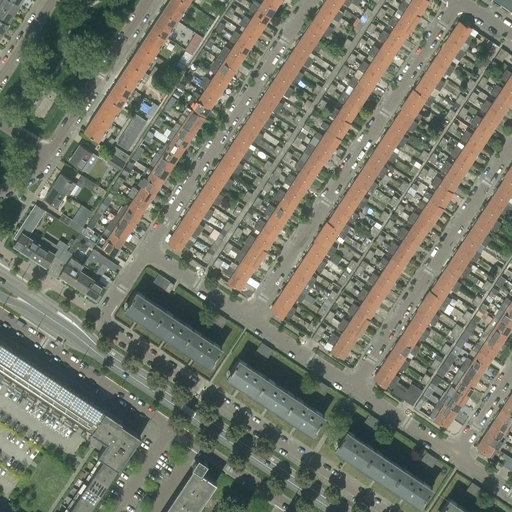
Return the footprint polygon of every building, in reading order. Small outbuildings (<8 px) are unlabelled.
[(20,5),(11,0),(0,0),(0,5),(13,15),(20,5)] [(184,0),(168,0),(162,10),(177,20),(188,3),(184,0)] [(276,9),(263,1),(261,4),(254,0),(251,4),(270,16),(272,13),(274,13),(276,9)] [(277,5),(280,1),(278,0),(263,0),(263,1),(276,9),(278,6),(277,5)] [(321,6),(337,16),(340,18),(343,13),(337,9),(339,6),(328,0),(323,0),(323,1),(324,2),(321,6)] [(420,12),(422,9),(409,0),(408,3),(403,0),(402,0),(399,5),(401,6),(416,16),(419,12),(420,12)] [(409,0),(422,9),(425,6),(424,4),(426,1),(425,0),(409,0)] [(511,3),(511,0),(501,0),(498,5),(507,11),(511,3)] [(267,20),(270,16),(251,4),(249,9),(255,13),(253,16),(266,25),(268,21),(267,20)] [(0,19),(7,24),(13,15),(0,5),(0,19)] [(418,17),(416,16),(401,6),(399,5),(397,8),(402,11),(399,15),(413,25),(418,17)] [(340,18),(337,16),(321,6),(319,10),(317,10),(315,13),(329,22),(331,18),(337,22),(340,18)] [(162,10),(151,27),(166,37),(177,20),(162,10)] [(391,21),(407,31),(408,32),(413,25),(399,15),(398,18),(393,14),(392,15),(386,11),(384,15),(390,19),(389,20),(391,21)] [(364,23),(369,15),(364,12),(358,20),(364,23)] [(311,21),(327,31),(330,33),(333,28),(327,24),(329,22),(315,13),(313,16),(314,17),(311,21)] [(266,25),(253,16),(251,19),(244,15),(241,19),(260,32),(262,28),(264,28),(266,25)] [(352,26),(354,27),(359,30),(364,23),(358,20),(356,18),(352,26)] [(258,35),(260,32),(241,19),(239,24),(241,25),(239,29),(243,31),(256,40),(258,36),(258,35)] [(407,31),(391,21),(389,20),(387,23),(392,26),(390,30),(386,27),(385,28),(403,40),(405,36),(404,35),(407,31)] [(330,33),(327,31),(311,21),(309,25),(307,25),(305,28),(319,37),(322,33),(328,37),(330,33)] [(453,29),(468,39),(471,41),(477,32),(464,23),(463,25),(458,21),(458,22),(456,22),(455,24),(455,25),(453,29)] [(151,27),(139,44),(154,54),(166,37),(151,27)] [(301,36),(317,47),(320,49),(323,43),(317,39),(319,37),(305,28),(303,31),(304,33),(301,36)] [(383,30),(379,35),(382,37),(397,47),(399,43),(401,43),(403,40),(385,28),(384,31),(383,30)] [(471,41),(468,39),(453,29),(450,33),(449,33),(447,36),(460,45),(462,41),(469,45),(471,41)] [(256,40),(243,31),(241,35),(234,30),(231,35),(250,47),(252,43),(254,43),(256,40)] [(183,68),(204,36),(197,32),(176,63),(183,68)] [(489,47),(487,51),(493,55),(499,46),(493,42),(492,43),(480,34),(477,38),(490,46),(489,47)] [(248,50),(250,47),(231,35),(229,39),(235,44),(233,47),(246,55),(248,52),(248,50)] [(397,47),(382,37),(379,35),(377,39),(382,42),(379,46),(393,55),(395,51),(394,50),(397,47)] [(320,49),(317,47),(301,36),(299,40),(297,40),(295,43),(309,52),(311,48),(317,52),(320,49)] [(443,44),(458,54),(461,56),(466,49),(460,45),(447,36),(445,39),(445,41),(443,44)] [(356,45),(362,49),(365,51),(367,47),(364,45),(358,41),(356,45)] [(291,52),(307,62),(310,64),(313,59),(307,55),(309,52),(295,43),(293,47),(294,48),(291,52)] [(139,44),(128,61),(143,71),(154,54),(139,44)] [(461,56),(458,54),(443,44),(441,48),(439,48),(437,51),(450,60),(456,63),(458,60),(459,60),(461,56)] [(246,55),(233,47),(231,50),(224,45),(222,50),(240,62),(243,58),(244,58),(246,55)] [(370,50),(372,52),(387,62),(389,58),(391,58),(393,55),(379,46),(378,48),(373,45),(370,50)] [(501,47),(495,56),(502,61),(508,52),(501,47)] [(238,66),(240,62),(222,50),(219,54),(225,59),(223,62),(236,70),(238,67),(238,66)] [(387,62),(372,52),(370,50),(368,53),(372,57),(369,61),(383,70),(385,67),(384,65),(387,62)] [(433,59),(448,69),(452,71),(455,67),(448,63),(450,60),(437,51),(435,54),(436,56),(433,59)] [(310,64),(307,62),(291,52),(289,55),(287,55),(285,59),(299,67),(302,63),(308,67),(310,64)] [(281,67),(297,77),(300,79),(303,74),(297,70),(299,67),(285,59),(283,62),(284,63),(281,67)] [(449,75),(452,71),(448,69),(433,59),(431,63),(429,63),(427,66),(441,75),(443,71),(449,75)] [(469,61),(477,66),(483,70),(488,62),(482,59),(479,64),(471,59),(469,61)] [(363,60),(360,66),(362,67),(377,77),(379,73),(381,73),(383,70),(369,61),(368,64),(363,60)] [(128,61),(117,79),(132,88),(143,71),(128,61)] [(236,70),(223,62),(221,65),(214,61),(212,65),(230,77),(233,73),(234,74),(236,70)] [(228,81),(230,77),(212,65),(209,70),(215,74),(213,77),(226,85),(228,82),(228,81)] [(149,74),(154,78),(160,69),(154,66),(149,74)] [(377,77),(362,67),(360,66),(357,69),(362,72),(360,76),(373,85),(375,82),(374,81),(377,77)] [(423,74),(439,84),(442,86),(445,82),(438,78),(441,75),(427,66),(425,69),(426,71),(423,74)] [(300,79),(297,77),(281,67),(279,71),(277,71),(275,74),(289,83),(291,78),(298,83),(300,79)] [(327,68),(324,73),(329,76),(332,72),(327,68)] [(511,72),(511,73),(506,69),(502,74),(505,76),(511,80),(511,72)] [(324,83),(329,76),(324,73),(319,80),(324,83)] [(271,82),(287,92),(290,94),(293,89),(287,85),(289,83),(275,74),(273,77),(274,78),(271,82)] [(442,86),(439,84),(423,74),(421,78),(420,78),(417,81),(437,94),(442,86)] [(511,80),(505,76),(502,74),(500,78),(506,81),(503,85),(511,91),(511,80)] [(350,81),(352,82),(367,92),(369,88),(371,88),(373,85),(360,76),(358,79),(353,75),(350,81)] [(226,85),(213,77),(211,80),(204,76),(202,80),(220,92),(223,89),(224,89),(226,85)] [(117,79),(106,96),(121,106),(132,88),(117,79)] [(218,96),(220,92),(202,80),(199,85),(205,89),(203,92),(216,101),(219,97),(218,96)] [(367,92),(352,82),(350,81),(347,84),(352,87),(350,92),(363,100),(365,97),(365,96),(367,92)] [(437,94),(431,90),(417,81),(415,85),(416,86),(414,89),(413,90),(432,102),(434,97),(437,94)] [(290,94),(287,92),(271,82),(269,86),(267,86),(265,89),(279,98),(282,94),(288,98),(290,94)] [(495,91),(511,101),(511,102),(511,91),(503,85),(502,88),(496,84),(492,89),(495,91)] [(183,89),(178,86),(172,94),(177,98),(183,89)] [(264,94),(261,97),(277,108),(280,110),(283,104),(277,101),(279,98),(265,89),(263,92),(264,94)] [(429,106),(432,102),(413,90),(414,89),(413,89),(406,98),(420,107),(423,102),(429,106)] [(511,101),(495,91),(492,89),(490,93),(496,97),(494,101),(507,109),(509,106),(508,105),(511,101)] [(216,101),(203,92),(201,95),(195,91),(192,95),(210,108),(213,104),(214,104),(216,101)] [(343,91),(340,96),(357,107),(359,104),(361,104),(363,100),(350,92),(348,94),(343,91)] [(205,116),(210,108),(192,95),(189,100),(195,104),(193,108),(205,116)] [(121,106),(106,96),(95,113),(109,123),(121,106)] [(176,99),(171,96),(166,104),(171,107),(176,99)] [(343,103),(340,107),(353,116),(355,112),(355,111),(357,107),(340,96),(337,100),(343,103)] [(280,110),(277,108),(261,97),(259,101),(257,101),(255,104),(269,113),(271,109),(278,113),(280,110)] [(457,109),(463,100),(457,97),(455,101),(456,102),(455,103),(451,100),(449,103),(453,106),(457,109)] [(420,107),(406,98),(400,107),(414,116),(420,120),(423,115),(417,111),(420,107)] [(482,104),(485,106),(501,116),(503,113),(504,113),(507,109),(494,101),(492,103),(486,99),(482,104)] [(149,108),(154,111),(158,104),(153,101),(149,108)] [(254,109),(251,113),(267,123),(270,125),(273,120),(267,116),(269,113),(255,104),(253,108),(254,109)] [(501,116),(485,106),(482,104),(480,108),(486,112),(483,116),(497,125),(499,121),(498,120),(501,116)] [(181,114),(183,115),(199,126),(204,117),(186,106),(181,114)] [(340,107),(338,109),(333,106),(330,111),(347,123),(350,119),(351,119),(353,116),(340,107)] [(457,109),(453,106),(451,109),(450,108),(448,112),(453,115),(457,109)] [(399,112),(397,115),(415,127),(418,123),(412,119),(414,116),(400,107),(398,111),(399,112)] [(150,118),(154,111),(149,108),(145,115),(150,118)] [(333,119),(331,122),(344,130),(349,123),(347,123),(330,111),(327,115),(333,119)] [(98,140),(109,123),(95,113),(83,130),(98,140)] [(135,113),(122,134),(127,139),(122,147),(128,150),(147,121),(135,113)] [(270,125),(267,123),(251,113),(249,116),(247,116),(245,120),(259,129),(261,125),(268,128),(270,125)] [(181,114),(176,122),(181,126),(195,134),(197,131),(196,130),(199,126),(183,115),(181,114)] [(475,114),(472,120),(475,122),(491,132),(493,128),(494,128),(497,125),(483,116),(482,118),(475,114)] [(412,131),(415,127),(397,115),(394,119),(393,119),(391,122),(404,131),(406,127),(412,131)] [(241,128),(257,138),(260,140),(263,135),(257,131),(259,129),(245,120),(243,123),(244,124),(241,128)] [(491,132),(475,122),(472,120),(470,123),(476,127),(474,131),(487,140),(489,137),(488,135),(491,132)] [(317,143),(330,152),(344,130),(331,122),(329,125),(323,121),(320,126),(326,130),(323,135),(316,131),(313,137),(319,140),(317,143)] [(195,134),(181,126),(176,122),(171,129),(189,141),(191,138),(192,138),(195,134)] [(402,135),(404,131),(391,122),(388,127),(389,128),(386,132),(404,143),(408,138),(402,135)] [(455,129),(450,125),(448,129),(445,133),(449,135),(452,138),(455,134),(453,132),(455,129)] [(260,140),(257,138),(241,128),(239,132),(237,132),(235,135),(249,144),(252,139),(258,143),(260,140)] [(186,145),(189,141),(171,129),(166,137),(172,141),(185,149),(187,146),(186,145)] [(466,130),(462,135),(465,137),(481,147),(483,143),(485,143),(487,140),(474,131),(472,134),(466,130)] [(299,131),(295,139),(300,143),(302,139),(303,140),(306,135),(299,131)] [(436,142),(441,134),(435,131),(430,138),(436,142)] [(399,151),(404,143),(386,132),(384,135),(383,135),(381,139),(399,151)] [(445,133),(440,140),(446,144),(448,140),(446,139),(449,135),(445,133)] [(116,143),(122,147),(127,139),(122,134),(116,143)] [(234,139),(231,143),(247,153),(250,155),(253,150),(247,147),(249,144),(235,135),(233,138),(234,139)] [(481,147),(465,137),(462,135),(460,138),(466,143),(464,147),(477,155),(479,152),(478,151),(481,147)] [(114,139),(109,136),(104,144),(106,145),(108,145),(110,145),(114,139)] [(295,139),(292,143),(289,147),(295,151),(298,146),(300,143),(295,139)] [(377,147),(392,157),(395,159),(399,151),(381,139),(378,142),(379,143),(377,147)] [(163,146),(164,146),(179,156),(181,152),(183,152),(185,149),(172,141),(169,145),(165,142),(163,146)] [(250,155),(247,153),(231,143),(229,147),(228,147),(225,150),(239,159),(242,155),(248,159),(250,155)] [(309,143),(306,147),(324,159),(325,160),(330,152),(317,143),(315,147),(309,143)] [(79,144),(69,160),(82,168),(86,170),(90,164),(86,162),(92,152),(79,144)] [(452,150),(455,152),(471,162),(473,159),(475,159),(477,155),(464,147),(462,149),(456,145),(452,150)] [(110,152),(118,157),(122,151),(114,146),(110,152)] [(179,156),(164,146),(163,146),(161,148),(160,147),(157,152),(156,152),(156,153),(175,165),(177,161),(176,160),(179,156)] [(324,159),(306,147),(303,152),(309,155),(306,160),(319,168),(321,165),(320,164),(324,159)] [(395,159),(392,157),(377,147),(374,151),(373,151),(371,154),(384,162),(387,158),(392,162),(395,159)] [(141,154),(136,150),(131,157),(136,161),(141,154)] [(224,155),(221,158),(240,171),(243,166),(237,162),(239,159),(225,150),(223,153),(224,155)] [(471,162),(455,152),(452,150),(450,154),(456,158),(454,162),(467,171),(469,167),(468,166),(471,162)] [(129,155),(122,151),(118,157),(125,161),(129,156),(129,155)] [(151,160),(153,162),(169,172),(171,168),(172,168),(175,165),(156,153),(151,160)] [(106,162),(119,171),(125,163),(112,154),(106,162)] [(367,162),(382,172),(385,174),(388,169),(382,165),(384,162),(371,154),(368,157),(369,158),(367,162)] [(218,162),(215,165),(229,174),(232,170),(238,174),(240,171),(221,158),(219,162),(218,162)] [(295,164),(298,165),(313,175),(315,172),(317,172),(319,168),(306,160),(305,161),(299,158),(295,164)] [(166,175),(169,172),(153,162),(151,160),(149,163),(154,167),(152,171),(165,180),(167,176),(166,175)] [(446,160),(442,165),(461,177),(463,174),(465,174),(467,171),(454,162),(452,164),(446,160)] [(382,178),(385,174),(382,172),(367,162),(364,166),(363,166),(361,168),(374,177),(379,180),(381,177),(382,178)] [(511,163),(503,177),(511,182),(511,163)] [(313,175),(298,165),(295,164),(294,167),(299,170),(296,175),(309,184),(311,180),(310,179),(313,175)] [(233,181),(227,177),(229,174),(215,165),(213,169),(214,170),(211,174),(230,186),(233,181)] [(447,173),(444,177),(457,186),(459,182),(458,181),(461,177),(442,165),(440,169),(447,173)] [(145,173),(143,177),(159,187),(161,183),(163,183),(165,180),(152,171),(146,167),(143,172),(145,173)] [(374,177),(361,168),(359,171),(359,172),(357,176),(375,188),(378,184),(372,180),(374,177)] [(269,177),(275,181),(280,173),(275,169),(269,177)] [(52,185),(64,193),(68,196),(76,184),(76,183),(60,173),(52,185)] [(289,173),(285,179),(288,181),(303,191),(305,187),(307,187),(309,184),(296,175),(295,177),(289,173)] [(205,181),(219,189),(222,185),(228,189),(230,186),(211,174),(209,177),(208,177),(205,181)] [(80,176),(76,183),(76,184),(82,188),(83,186),(91,190),(102,197),(106,190),(84,176),(81,175),(80,176)] [(257,175),(254,180),(259,183),(262,178),(257,175)] [(457,186),(444,177),(442,179),(436,175),(433,180),(451,192),(453,189),(455,189),(457,186)] [(353,180),(351,183),(364,192),(366,188),(372,192),(375,188),(357,176),(354,180),(353,180)] [(156,191),(159,187),(143,177),(141,180),(144,182),(142,186),(155,195),(157,192),(156,191)] [(499,185),(511,193),(511,182),(503,177),(501,180),(502,182),(499,185)] [(303,191),(288,181),(285,179),(284,182),(289,186),(286,190),(299,199),(301,195),(301,194),(303,191)] [(436,188),(434,191),(447,200),(453,193),(451,192),(433,180),(430,184),(436,188)] [(116,192),(121,184),(116,181),(111,188),(116,192)] [(201,189),(217,199),(220,201),(223,196),(217,192),(219,189),(205,181),(203,184),(204,185),(201,189)] [(347,192),(362,202),(365,204),(368,200),(362,196),(364,192),(352,185),(351,183),(349,188),(349,189),(347,192)] [(64,193),(52,185),(44,198),(56,205),(64,193)] [(511,198),(511,193),(499,185),(497,189),(496,189),(493,192),(506,201),(509,197),(511,198)] [(142,186),(139,190),(132,186),(130,189),(131,190),(130,190),(149,202),(151,198),(153,198),(155,195),(142,186)] [(275,194),(278,196),(293,206),(296,202),(297,202),(299,199),(286,190),(285,192),(279,188),(275,194)] [(220,201),(217,199),(201,189),(199,193),(198,193),(195,196),(209,205),(211,200),(218,204),(220,201)] [(146,206),(149,202),(130,190),(127,195),(134,199),(132,202),(145,210),(147,207),(146,206)] [(247,190),(244,195),(249,198),(252,194),(247,190)] [(421,212),(434,221),(447,200),(434,191),(432,195),(426,190),(422,196),(429,200),(426,204),(420,200),(417,205),(423,209),(421,212)] [(365,204),(362,202),(347,192),(344,196),(343,196),(341,199),(354,208),(357,204),(362,208),(365,204)] [(489,201),(505,211),(508,212),(511,208),(504,203),(506,201),(493,192),(491,196),(492,197),(489,201)] [(293,206),(278,196),(275,194),(274,197),(280,201),(276,206),(289,214),(291,211),(291,209),(293,206)] [(112,199),(111,199),(106,195),(101,203),(106,207),(112,199)] [(191,204),(207,215),(210,216),(213,211),(207,207),(209,205),(195,196),(193,199),(194,200),(191,204)] [(337,208),(352,218),(355,219),(358,215),(352,211),(354,208),(341,199),(339,203),(339,204),(337,208)] [(508,212),(505,211),(489,201),(487,204),(486,204),(483,208),(496,216),(499,212),(505,216),(508,212)] [(122,206),(124,207),(139,217),(141,214),(143,214),(145,210),(132,202),(129,206),(126,203),(124,207),(122,205),(122,206)] [(29,255),(38,243),(28,236),(45,210),(35,203),(18,229),(21,232),(13,245),(29,255)] [(101,203),(96,211),(101,214),(106,207),(101,203)] [(266,209),(268,211),(283,221),(286,217),(287,217),(289,214),(276,206),(275,207),(269,203),(266,209)] [(210,216),(207,215),(191,204),(189,208),(188,208),(185,211),(199,220),(202,215),(208,220),(210,216)] [(136,221),(139,217),(124,207),(122,206),(117,213),(135,225),(137,222),(136,221)] [(355,219),(352,218),(337,208),(334,211),(333,211),(331,215),(344,223),(347,219),(353,223),(355,219)] [(479,216),(494,226),(498,228),(501,223),(494,219),(496,216),(483,208),(481,211),(482,212),(479,216)] [(283,221),(268,211),(266,209),(264,212),(270,215),(266,221),(279,229),(281,226),(281,225),(283,221)] [(99,217),(101,214),(96,211),(94,214),(92,218),(97,221),(99,217)] [(184,216),(181,219),(200,232),(203,227),(197,223),(199,220),(185,211),(183,215),(184,216)] [(434,221),(421,212),(419,215),(412,211),(409,216),(428,228),(429,228),(434,221)] [(112,221),(113,222),(129,232),(131,229),(133,229),(135,225),(117,213),(112,221)] [(64,214),(60,221),(78,233),(79,232),(81,233),(85,228),(64,214)] [(327,223),(342,233),(345,235),(350,227),(344,223),(331,215),(329,218),(329,219),(327,223)] [(424,234),(428,228),(409,216),(407,220),(413,224),(409,230),(423,238),(425,235),(424,234)] [(495,231),(498,228),(494,226),(479,216),(477,220),(476,220),(474,223),(486,231),(489,227),(495,231)] [(97,221),(92,218),(86,226),(92,229),(97,221)] [(178,223),(175,226),(189,235),(189,234),(196,239),(200,232),(181,219),(179,223),(178,223)] [(259,219),(256,224),(273,236),(276,232),(277,232),(279,229),(266,221),(265,223),(259,219)] [(126,236),(129,232),(113,222),(112,221),(111,220),(106,228),(112,232),(125,241),(127,237),(126,236)] [(227,221),(224,226),(229,229),(232,224),(227,221)] [(342,233),(327,223),(326,222),(320,231),(333,240),(337,234),(343,238),(345,235),(342,233)] [(470,231),(485,241),(488,243),(491,238),(485,234),(486,231),(474,223),(471,226),(472,228),(470,231)] [(259,232),(257,236),(269,244),(272,241),(271,240),(273,236),(256,224),(254,228),(259,232)] [(85,228),(81,233),(89,238),(94,231),(92,229),(86,226),(85,228)] [(193,242),(187,238),(189,235),(175,226),(173,230),(174,231),(171,235),(190,247),(193,242)] [(398,233),(401,235),(417,245),(419,242),(421,242),(423,238),(409,230),(409,231),(402,227),(398,233)] [(313,241),(315,242),(330,252),(333,254),(336,248),(330,244),(333,240),(320,231),(313,241)] [(488,243),(485,241),(470,231),(467,235),(466,235),(464,238),(476,247),(479,242),(485,246),(488,243)] [(78,239),(81,233),(79,232),(78,233),(79,233),(67,251),(72,254),(73,254),(81,241),(78,239)] [(101,235),(104,237),(119,248),(121,244),(123,244),(125,241),(112,232),(109,236),(103,232),(101,235)] [(217,237),(214,241),(219,244),(224,236),(219,232),(216,236),(217,237)] [(92,248),(95,243),(89,238),(81,233),(78,239),(81,241),(92,248)] [(417,245),(401,235),(398,233),(396,235),(403,239),(399,245),(413,253),(415,250),(414,249),(417,245)] [(257,236),(255,238),(249,234),(246,240),(248,241),(263,251),(266,247),(267,248),(269,244),(257,236)] [(114,256),(119,248),(104,237),(101,235),(95,244),(114,256)] [(190,247),(171,235),(166,243),(179,251),(181,247),(188,251),(190,247)] [(41,237),(38,243),(29,255),(46,266),(53,255),(66,264),(68,261),(71,256),(72,254),(67,251),(65,250),(68,246),(59,240),(54,246),(41,237)] [(238,257),(253,267),(255,268),(260,260),(247,251),(248,250),(230,238),(227,242),(233,245),(230,249),(237,253),(235,255),(238,257)] [(460,247),(475,257),(478,258),(481,253),(475,249),(476,247),(464,238),(461,242),(462,243),(460,247)] [(263,251),(248,241),(246,240),(244,243),(250,246),(248,250),(247,251),(260,260),(265,252),(263,251)] [(214,251),(219,244),(214,241),(210,247),(214,251)] [(325,253),(328,255),(331,256),(333,254),(330,252),(315,242),(312,245),(311,245),(309,249),(322,257),(325,253)] [(392,242),(388,248),(392,250),(407,260),(409,257),(411,257),(413,253),(399,245),(399,246),(392,242)] [(476,262),(478,258),(475,257),(460,247),(457,250),(456,250),(454,254),(466,262),(469,257),(476,262)] [(407,260),(392,250),(388,248),(387,250),(393,254),(390,260),(403,269),(405,265),(405,264),(407,260)] [(87,259),(90,260),(94,263),(96,260),(101,264),(102,264),(106,257),(93,249),(92,251),(92,250),(87,258),(87,259)] [(321,259),(322,257),(309,249),(306,252),(307,253),(305,257),(323,269),(326,263),(321,259)] [(207,251),(204,256),(209,259),(212,255),(207,251)] [(351,259),(349,262),(354,266),(361,256),(357,253),(353,260),(351,259)] [(450,262),(465,272),(468,274),(471,268),(465,264),(466,262),(454,254),(452,257),(452,258),(450,262)] [(253,267),(238,257),(235,255),(234,258),(240,262),(237,267),(249,275),(252,272),(251,270),(253,267)] [(68,261),(66,264),(58,275),(72,283),(81,269),(87,259),(87,258),(83,264),(71,256),(68,261)] [(118,265),(106,257),(102,264),(101,264),(93,276),(98,279),(106,266),(114,271),(118,265)] [(321,271),(323,269),(305,257),(302,260),(301,260),(299,264),(312,273),(315,268),(321,271)] [(383,264),(382,266),(397,276),(399,272),(401,272),(403,269),(390,260),(389,261),(382,257),(379,262),(383,264)] [(87,259),(81,269),(72,283),(84,291),(93,277),(86,273),(88,270),(87,267),(86,266),(90,260),(87,259)] [(362,260),(357,268),(362,271),(367,264),(362,260)] [(350,274),(354,266),(349,262),(347,266),(344,270),(350,274)] [(468,274),(465,272),(450,262),(447,266),(446,266),(444,269),(456,277),(459,274),(462,276),(463,275),(465,277),(468,274)] [(295,272),(310,282),(313,284),(316,278),(311,275),(312,273),(299,264),(296,267),(297,268),(295,272)] [(229,265),(226,270),(244,282),(246,278),(247,278),(249,275),(237,267),(235,268),(229,265)] [(397,276),(382,266),(381,267),(384,269),(380,275),(393,284),(395,280),(395,279),(397,276)] [(440,277),(455,287),(458,289),(461,284),(455,280),(456,277),(444,269),(442,272),(442,273),(440,277)] [(230,277),(227,282),(226,283),(233,287),(234,286),(239,289),(239,288),(241,289),(242,286),(242,285),(244,282),(226,270),(224,273),(230,277)] [(313,284),(310,282),(295,272),(292,276),(291,276),(289,279),(302,288),(305,283),(311,287),(313,284)] [(368,278),(372,281),(387,291),(390,287),(391,287),(393,284),(380,275),(379,276),(372,272),(368,278)] [(163,276),(158,273),(150,284),(156,288),(163,276)] [(163,276),(156,288),(162,292),(164,289),(169,281),(169,280),(163,276)] [(93,277),(84,291),(96,300),(106,286),(93,277)] [(458,289),(455,287),(440,277),(437,281),(436,281),(434,284),(447,292),(449,288),(455,292),(458,289)] [(500,287),(505,280),(499,277),(495,283),(500,287)] [(387,291),(372,281),(368,278),(367,281),(373,285),(370,290),(383,299),(385,296),(385,294),(387,291)] [(285,287),(300,297),(303,299),(306,294),(301,290),(302,288),(289,279),(287,282),(287,283),(285,287)] [(169,292),(174,284),(169,281),(164,289),(169,292)] [(430,293),(445,302),(448,304),(451,299),(445,295),(447,292),(434,284),(432,288),(432,289),(430,293)] [(301,302),(303,299),(300,297),(285,287),(282,291),(281,291),(279,294),(292,303),(295,299),(301,302)] [(362,287),(358,294),(377,306),(380,302),(381,302),(383,299),(370,290),(369,292),(362,287)] [(489,292),(495,296),(498,291),(492,287),(489,292)] [(164,310),(135,291),(124,309),(152,328),(164,310)] [(445,307),(448,304),(445,302),(430,293),(428,292),(417,310),(418,311),(436,322),(439,317),(433,313),(436,308),(441,311),(444,307),(445,307)] [(307,293),(301,303),(311,309),(317,299),(307,293)] [(329,293),(324,301),(330,304),(335,297),(329,293)] [(275,302),(290,312),(293,314),(296,309),(291,305),(292,303),(279,294),(277,297),(277,299),(275,302)] [(363,301),(360,305),(373,314),(376,311),(375,310),(377,306),(358,294),(357,296),(363,301)] [(339,295),(336,300),(341,304),(345,298),(339,295)] [(511,299),(511,301),(506,297),(503,301),(511,307),(511,299)] [(338,309),(341,304),(336,300),(332,305),(338,309)] [(327,308),(330,304),(324,301),(322,305),(319,308),(325,312),(327,308)] [(511,307),(503,301),(498,309),(511,317),(511,307)] [(291,318),(293,314),(290,312),(275,302),(272,306),(271,306),(269,308),(270,310),(275,313),(274,315),(281,320),(285,314),(291,318)] [(373,314),(360,305),(359,307),(352,303),(349,309),(352,311),(367,321),(370,317),(371,317),(373,314)] [(481,317),(485,311),(479,307),(475,314),(481,317)] [(369,322),(367,321),(352,311),(349,309),(347,311),(353,315),(350,321),(364,330),(369,322)] [(493,316),(496,318),(511,328),(511,326),(511,317),(498,309),(493,316)] [(152,328),(161,334),(180,347),(192,329),(164,310),(152,328)] [(221,315),(216,311),(208,323),(214,327),(221,315)] [(434,325),(436,322),(418,311),(415,314),(414,314),(412,318),(425,326),(426,325),(431,328),(433,324),(434,325)] [(464,314),(462,317),(461,317),(462,318),(459,323),(463,326),(466,320),(467,321),(469,317),(464,314)] [(227,319),(221,315),(214,327),(220,330),(227,319)] [(511,328),(496,318),(493,316),(488,324),(507,336),(509,333),(509,331),(511,328)] [(342,327),(357,337),(358,337),(364,330),(350,321),(349,322),(342,318),(338,324),(342,327)] [(408,326),(423,335),(426,337),(429,332),(423,328),(425,326),(412,318),(410,321),(410,322),(408,326)] [(469,322),(475,326),(478,321),(473,318),(469,322)] [(470,333),(475,326),(469,322),(465,330),(470,333)] [(458,335),(462,328),(456,323),(451,330),(452,331),(458,335)] [(357,337),(342,327),(338,324),(337,327),(343,331),(340,336),(354,344),(356,341),(355,340),(357,337)] [(483,331),(486,333),(501,343),(504,339),(505,339),(507,336),(488,324),(483,331)] [(426,337),(423,335),(408,326),(406,330),(404,330),(402,333),(415,341),(418,337),(424,341),(426,337)] [(180,347),(189,353),(209,366),(221,348),(192,329),(180,347)] [(317,341),(320,337),(322,334),(323,332),(317,329),(311,338),(317,341)] [(465,341),(470,333),(465,330),(459,338),(465,341)] [(501,343),(486,333),(483,331),(479,338),(480,339),(480,340),(497,351),(499,348),(499,347),(501,343)] [(323,332),(322,334),(333,341),(348,351),(350,348),(352,348),(354,344),(340,336),(339,337),(332,333),(330,337),(323,332)] [(398,341),(413,351),(416,352),(420,347),(414,343),(415,341),(402,333),(400,336),(400,338),(398,341)] [(348,351),(333,341),(322,334),(320,337),(327,342),(326,343),(327,343),(324,348),(337,356),(338,354),(343,358),(344,358),(345,358),(347,355),(346,354),(348,351)] [(461,348),(465,341),(459,338),(455,344),(461,348)] [(97,455),(103,458),(118,469),(140,436),(135,432),(121,423),(122,422),(117,418),(0,340),(0,379),(76,429),(81,422),(92,429),(91,431),(103,439),(104,439),(108,441),(106,443),(105,442),(97,455)] [(473,347),(476,349),(491,359),(494,355),(495,355),(497,351),(480,340),(478,342),(477,342),(473,347)] [(416,352),(413,351),(398,341),(396,345),(394,345),(392,348),(405,356),(408,352),(411,355),(411,354),(414,356),(416,352)] [(267,345),(261,342),(254,353),(259,357),(267,345)] [(273,349),(267,345),(259,357),(265,361),(273,349)] [(459,350),(454,346),(449,353),(455,357),(456,356),(456,355),(459,350)] [(491,359),(476,349),(473,347),(472,349),(474,351),(473,352),(477,354),(474,358),(487,367),(489,363),(489,362),(491,359)] [(388,357),(403,366),(406,368),(410,362),(404,358),(405,356),(392,348),(390,352),(391,353),(388,357)] [(450,365),(455,357),(449,353),(444,361),(450,365)] [(437,354),(432,361),(438,365),(443,358),(437,354)] [(404,371),(406,368),(403,366),(388,357),(386,360),(384,360),(382,364),(395,372),(398,367),(404,371)] [(485,370),(487,367),(474,358),(473,361),(467,357),(463,362),(481,374),(484,370),(485,370)] [(266,378),(237,359),(226,376),(254,396),(266,378)] [(445,372),(450,365),(444,361),(439,369),(445,372)] [(478,378),(481,374),(463,362),(458,370),(477,382),(479,379),(478,378)] [(381,368),(378,372),(396,383),(399,379),(392,375),(395,372),(382,364),(380,367),(381,368)] [(442,377),(445,372),(439,369),(436,373),(442,377)] [(453,378),(456,380),(471,389),(473,386),(475,386),(477,382),(458,370),(453,378)] [(384,388),(387,384),(394,388),(392,391),(401,398),(407,389),(396,383),(378,372),(376,375),(375,375),(373,377),(374,379),(378,382),(377,384),(384,388)] [(435,387),(440,380),(434,376),(429,384),(435,387)] [(254,396),(263,402),(283,415),(295,397),(266,378),(254,396)] [(471,389),(456,380),(453,378),(452,381),(457,384),(455,387),(454,389),(467,398),(472,390),(471,389)] [(324,383),(318,379),(310,391),(316,395),(324,383)] [(324,383),(316,395),(322,398),(329,387),(324,383)] [(411,383),(407,389),(412,393),(417,386),(411,383)] [(444,393),(461,405),(462,405),(467,398),(454,389),(455,387),(450,384),(444,393)] [(422,390),(417,386),(412,393),(418,397),(422,390)] [(412,393),(407,389),(401,398),(407,401),(412,393)] [(418,397),(412,393),(407,401),(412,405),(418,397)] [(444,393),(439,401),(457,413),(460,410),(459,409),(461,405),(444,393)] [(423,394),(419,399),(425,402),(428,397),(423,394)] [(283,415),(292,421),(311,434),(323,416),(295,397),(283,415)] [(424,405),(425,402),(419,399),(414,406),(419,410),(423,404),(424,405)] [(434,408),(436,410),(452,420),(454,416),(455,416),(457,413),(439,401),(434,408)] [(504,406),(501,410),(511,416),(511,405),(505,401),(503,405),(504,406)] [(449,423),(452,420),(436,410),(434,408),(428,417),(441,426),(442,424),(447,428),(447,427),(448,427),(450,425),(449,423)] [(511,420),(511,416),(501,410),(499,413),(497,413),(495,417),(508,426),(511,421),(511,420)] [(369,414),(369,413),(361,425),(368,429),(375,417),(369,414)] [(380,421),(375,417),(368,429),(373,432),(380,421)] [(494,421),(491,425),(506,435),(509,430),(506,428),(508,426),(495,417),(493,420),(494,421)] [(506,436),(506,435),(491,425),(489,429),(487,429),(485,432),(503,444),(508,437),(506,436)] [(374,450),(346,431),(334,448),(363,467),(374,450)] [(484,436),(482,440),(497,450),(497,449),(499,450),(503,444),(485,432),(483,435),(484,436)] [(495,453),(497,450),(482,440),(479,444),(478,444),(476,446),(477,447),(476,448),(480,450),(479,452),(488,457),(489,456),(491,458),(495,453)] [(363,467),(371,473),(391,486),(402,469),(374,450),(363,467)] [(432,455),(426,451),(418,463),(424,467),(432,455)] [(511,458),(503,453),(503,454),(511,460),(511,462),(508,469),(511,471),(511,458)] [(503,465),(508,469),(511,462),(511,460),(503,454),(501,456),(506,460),(503,465)] [(437,459),(432,455),(424,467),(430,470),(437,459)] [(195,511),(216,481),(201,471),(207,462),(198,456),(191,465),(192,466),(161,511),(195,511)] [(113,477),(118,469),(103,458),(97,467),(113,477)] [(92,476),(105,484),(107,486),(113,477),(97,467),(92,476)] [(391,486),(400,492),(419,505),(431,488),(402,469),(391,486)] [(92,476),(86,484),(99,493),(101,495),(107,486),(105,484),(92,476)] [(464,493),(470,497),(477,485),(471,481),(464,493)] [(101,495),(99,493),(86,484),(80,493),(96,503),(101,495)] [(483,489),(477,485),(470,497),(475,500),(482,491),(483,489)] [(80,493),(74,501),(88,510),(90,511),(96,503),(80,493)] [(467,511),(448,499),(439,511),(467,511)] [(89,511),(90,511),(88,510),(74,501),(69,510),(71,511),(89,511)]
